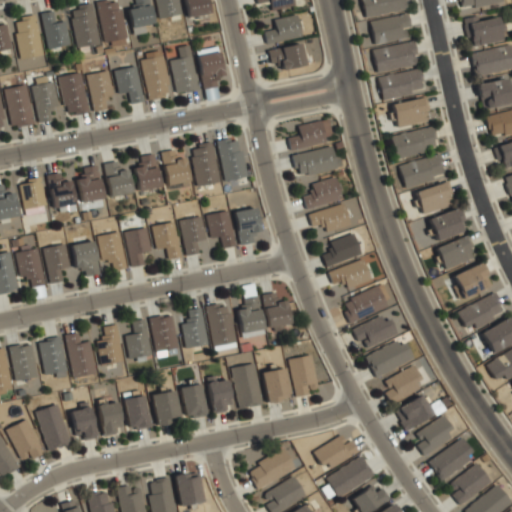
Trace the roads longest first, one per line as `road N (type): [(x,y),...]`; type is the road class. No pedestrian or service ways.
road 1 (residential): [(224,0),(277,222),(308,306),(375,436),(427,511)]
road 2 (tertiary): [(326,0),(392,250),(444,358),(511,460)]
road 3 (residential): [(3,511),(66,472),(317,420),(356,403)]
road 4 (residential): [(0,157),(344,84)]
road 5 (residential): [(0,320),(291,261)]
road 6 (residential): [(427,0),(470,174),(511,275)]
